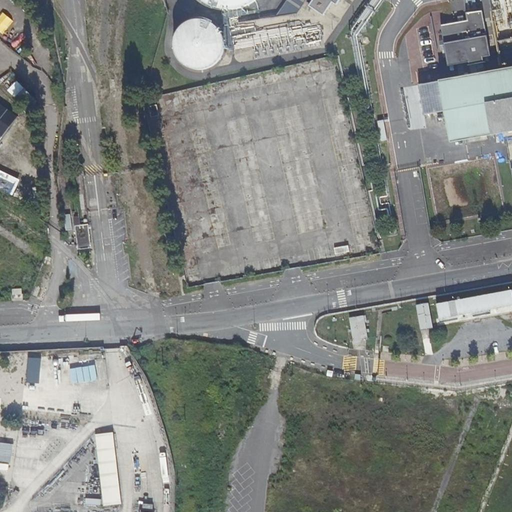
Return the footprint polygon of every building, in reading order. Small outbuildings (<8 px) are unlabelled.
[(200,0),(205,3),(210,6),(213,7),(219,8),(222,9),(229,9),(235,8),(238,8),(244,6),(247,5),(252,2),(254,0),(200,0)] [(314,0),(311,5),(325,15),(334,2),(337,4),(340,0),(314,0)] [(440,27),(448,68),(469,65),(483,62),(483,59),(490,58),(482,12),(466,15),(467,23),(440,27)] [(175,33),(173,38),(173,39),(172,44),(173,46),(173,50),(174,53),(176,58),(178,61),(179,62),(183,65),(186,67),(191,69),(195,69),(196,70),(200,70),(205,68),(210,66),(214,63),(217,60),(219,57),(221,54),(221,52),(222,47),(222,41),(221,36),(219,32),(217,29),(215,27),(213,25),(209,22),(207,22),(204,21),(198,20),(195,20),(192,20),(190,21),(185,23),(181,26),(178,29),(176,31),(175,33)] [(483,62),(469,65),(471,77),(485,74),(483,62)] [(442,82),(452,142),(511,131),(511,69),(485,74),(471,77),(442,82)] [(0,146),(3,143),(9,132),(11,123),(10,110),(4,99),(0,95),(0,146)] [(76,247),(87,246),(85,230),(82,231),(81,226),(73,227),(76,247)] [(440,322),(511,312),(511,290),(437,300),(440,322)] [(432,302),(420,303),(421,327),(433,327),(432,302)] [(355,341),(370,339),(366,314),(351,316),(355,341)] [(121,503),(113,432),(95,434),(103,505),(121,503)]
